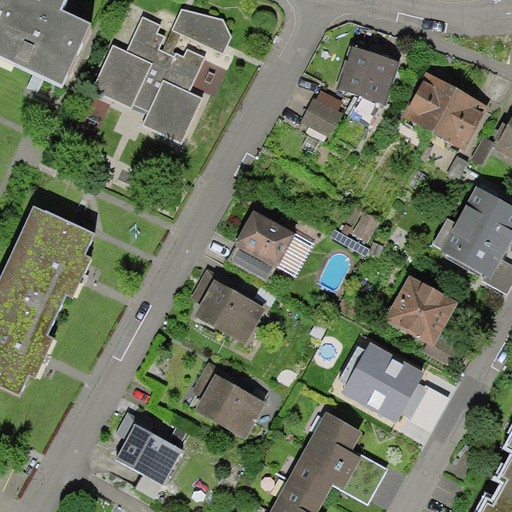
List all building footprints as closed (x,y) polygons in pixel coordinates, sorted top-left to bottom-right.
[(0,0),(0,45),(67,77),(90,28),(57,12),(62,0),(39,0),(38,2),(33,0),(0,0)] [(182,8),(174,30),(224,54),(232,36),(224,19),(182,8)] [(189,90),(205,57),(187,48),(183,55),(176,52),(174,56),(158,48),(165,35),(158,31),(162,24),(142,15),(125,50),(112,44),(91,90),(131,109),(134,104),(150,112),(144,125),(181,143),(203,96),(189,90)] [(394,67),(348,51),(335,90),(381,106),(394,67)] [(394,118),(453,151),(476,110),(417,77),(394,118)] [(343,108),(311,90),(294,121),(327,138),(343,108)] [(511,112),(491,152),(511,162),(511,112)] [(439,255),(481,281),(511,231),(511,215),(476,194),(439,255)] [(96,235),(30,206),(0,274),(0,385),(22,396),(30,377),(37,379),(54,340),(49,337),(67,296),(74,299),(91,261),(85,258),(96,235)] [(227,243),(269,268),(287,239),(245,214),(227,243)] [(380,322),(430,349),(451,311),(401,283),(380,322)] [(238,347),(258,313),(208,284),(188,318),(238,347)] [(420,384),(374,359),(354,397),(400,421),(420,384)] [(238,440),(258,402),(212,377),(191,415),(238,440)] [(314,511),(357,435),(307,407),(248,511),(314,511)] [(157,489),(176,456),(126,428),(107,461),(157,489)]
